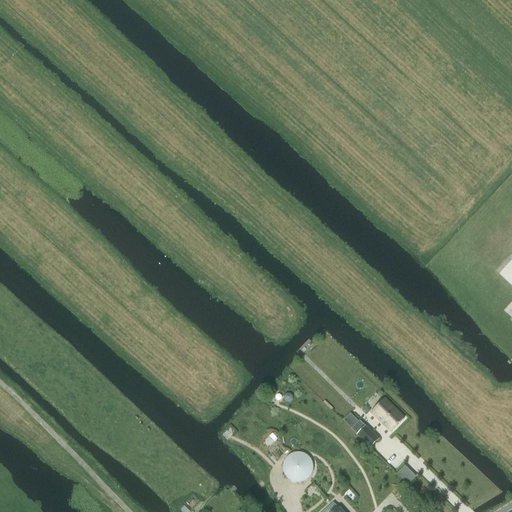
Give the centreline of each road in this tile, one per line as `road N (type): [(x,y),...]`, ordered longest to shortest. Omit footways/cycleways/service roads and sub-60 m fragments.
road 1 (track): [(331,282),(511,468)]
road 2 (track): [(127,511),(0,382)]
